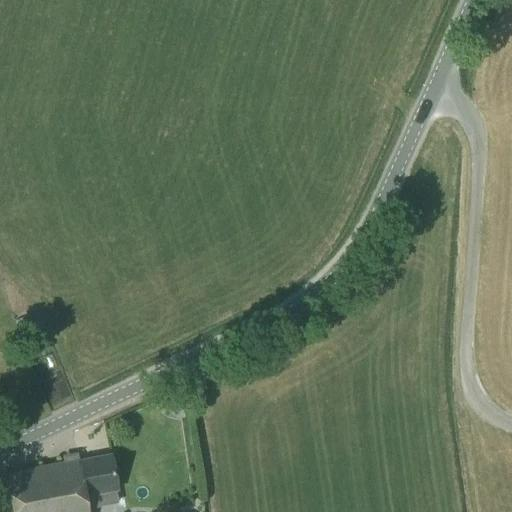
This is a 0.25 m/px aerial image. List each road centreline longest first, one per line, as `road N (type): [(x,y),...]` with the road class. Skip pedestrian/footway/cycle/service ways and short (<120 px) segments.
road 1 (unclassified): [(0,452),(232,350),(317,297),(341,271),(441,79)]
road 2 (unclassified): [(511,427),(488,414),(467,380),(479,145),(441,79)]
